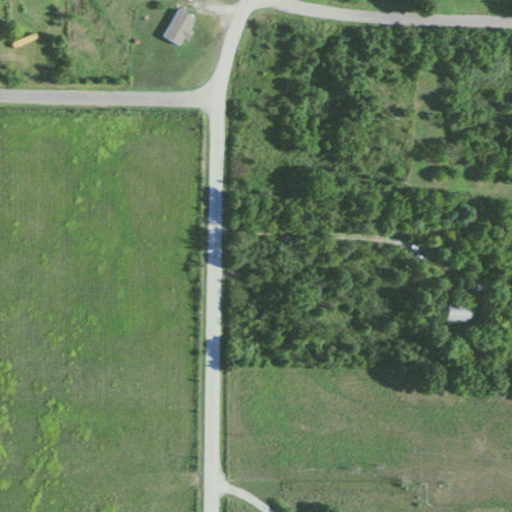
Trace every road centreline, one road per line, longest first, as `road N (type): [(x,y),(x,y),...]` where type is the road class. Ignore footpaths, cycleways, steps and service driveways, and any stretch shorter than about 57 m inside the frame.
road 1 (residential): [(204,511),(211,90),(239,0)]
road 2 (residential): [(511,23),(354,20),(260,0)]
road 3 (residential): [(211,90),(190,105),(0,99)]
